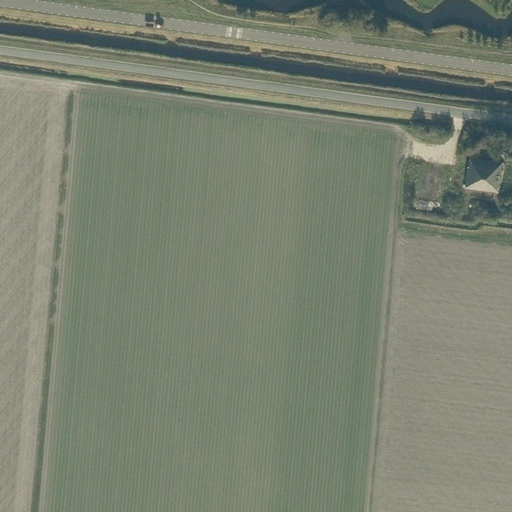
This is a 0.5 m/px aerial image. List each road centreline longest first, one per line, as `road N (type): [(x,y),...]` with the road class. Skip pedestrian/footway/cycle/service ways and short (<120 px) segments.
road 1 (unclassified): [(511,119),(0,50)]
road 2 (secondary): [(511,70),(0,1)]
